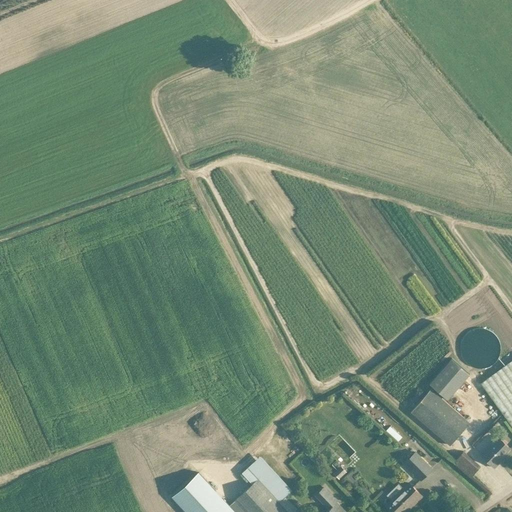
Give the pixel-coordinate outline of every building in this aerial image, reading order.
[(500,351),(501,347),(500,344),(500,340),(498,337),(497,336),(496,334),(495,333),(492,331),(491,330),(489,329),(486,328),(484,327),(482,327),(479,327),(477,327),(475,328),(472,329),(469,331),(466,333),(465,334),(464,336),(463,337),(462,339),(461,342),(460,344),(460,346),(460,349),(460,351),(461,353),(462,356),(463,357),(464,359),(465,360),(466,362),(469,364),(470,365),(472,366),(475,367),(477,367),(479,368),(482,368),(484,367),(486,367),(487,366),(489,366),(491,365),(492,364),(495,362),(496,360),(497,359),(498,357),(499,356),(500,354),(500,351)] [(452,358),(430,383),(448,399),(470,374),(452,358)] [(511,360),(481,382),(511,425),(511,360)] [(469,422),(430,388),(411,411),(450,444),(469,422)] [(482,455),(488,460),(495,467),(499,463),(497,461),(510,448),(503,441),(500,438),(482,455)] [(455,460),(472,475),(480,466),(463,450),(455,460)] [(433,469),(416,451),(403,463),(421,481),(433,469)] [(252,483),(229,505),(235,511),(300,511),(286,496),(279,502),(257,478),(263,473),(253,463),(242,472),(252,483)] [(337,469),(334,472),(339,477),(343,474),(337,469)] [(353,481),(360,474),(355,470),(349,478),(353,481)] [(235,511),(229,505),(226,501),(199,471),(172,496),(186,511),(235,511)] [(393,499),(386,506),(392,511),(403,511),(409,507),(410,508),(422,496),(415,489),(410,483),(402,490),(398,485),(388,494),(393,499)] [(347,511),(337,502),(339,500),(330,491),(320,501),(329,509),(325,511),(347,511)]
